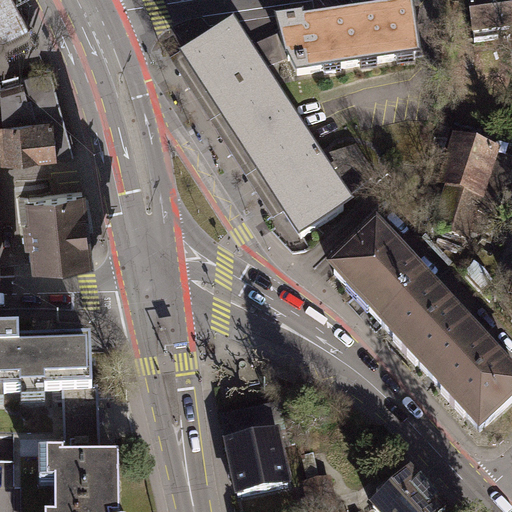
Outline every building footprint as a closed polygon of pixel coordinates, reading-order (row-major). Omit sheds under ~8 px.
[(15,0),(0,0),(0,37),(2,42),(29,28),(15,0)] [(463,0),(461,0),(467,48),(496,44),(495,38),(511,35),(511,20),(509,0),(463,0)] [(410,17),(301,33),(300,26),(280,30),(282,37),(257,48),(266,67),(288,58),(297,77),(416,58),(410,17)] [(233,35),(187,66),(243,148),(287,123),(259,76),(244,53),(233,35)] [(23,82),(2,87),(5,160),(34,159),(74,154),(50,72),(22,79),(23,82)] [(287,123),(243,148),(301,239),(344,212),(341,207),(374,178),(355,151),(314,164),(287,123)] [(495,153),(458,141),(445,183),(454,185),(439,232),(468,241),(495,153)] [(83,192),(30,198),(32,223),(27,224),(29,243),(34,243),(37,265),(90,260),(83,192)] [(335,276),(384,329),(423,293),(374,240),(335,276)] [(477,263),(467,272),(479,285),(489,277),(477,263)] [(511,403),(511,387),(423,293),(384,329),(481,433),(511,403)] [(0,396),(64,394),(93,393),(93,390),(92,344),(20,347),(19,337),(0,337),(0,396)] [(65,461),(101,460),(99,390),(93,390),(93,393),(64,394),(64,456),(65,461)] [(276,407),(220,418),(237,504),(287,494),(275,436),(281,435),(276,407)] [(120,511),(119,460),(101,460),(65,461),(64,456),(40,456),(40,486),(55,486),(55,509),(59,509),(59,511),(120,511)] [(441,511),(406,473),(396,481),(392,477),(367,500),(371,504),(363,510),(364,511),(441,511)] [(336,511),(331,480),(306,485),(310,511),(336,511)]
